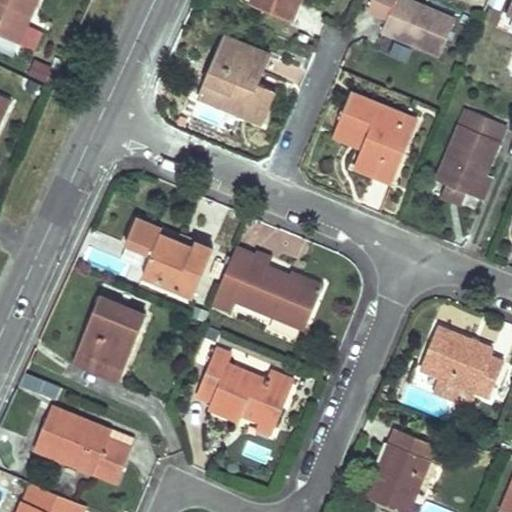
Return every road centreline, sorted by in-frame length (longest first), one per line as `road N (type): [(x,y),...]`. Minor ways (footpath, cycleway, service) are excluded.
road 1 (residential): [(411,249),(302,511)]
road 2 (tertiary): [(0,337),(101,117)]
road 3 (residential): [(101,117),(271,190)]
road 4 (residential): [(271,190),(332,35)]
road 5 (residential): [(271,190),(411,249)]
road 6 (tertiary): [(101,117),(154,0)]
